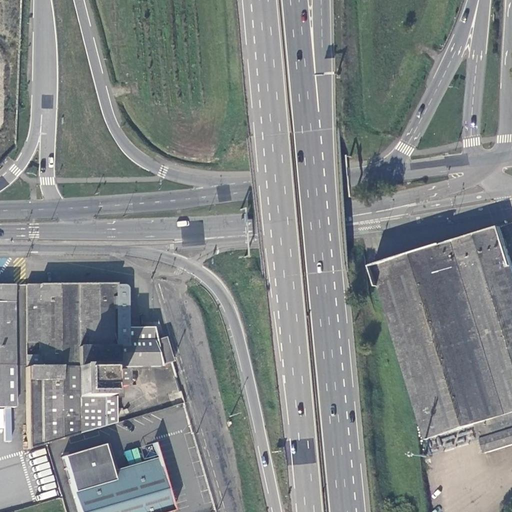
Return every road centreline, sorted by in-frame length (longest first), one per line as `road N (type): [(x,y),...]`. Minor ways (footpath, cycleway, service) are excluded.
road 1 (trunk): [(259,0),(310,511)]
road 2 (trunk): [(0,246),(145,250),(207,276),(239,334),(278,511)]
road 3 (trunk): [(251,190),(174,174),(128,145),(106,104),(81,0)]
road 4 (trunk): [(320,272),(333,235),(321,0)]
road 5 (trunk): [(320,272),(295,0)]
road 6 (primary): [(271,225),(511,191)]
road 7 (trunk): [(342,511),(320,272)]
road 8 (unclassified): [(233,511),(166,285)]
road 9 (trunk): [(271,225),(449,189),(487,173)]
road 10 (trunk): [(473,0),(422,118),(377,176)]
road 11 (primary): [(251,190),(65,208)]
road 12 (primary): [(96,231),(271,225)]
road 13 (trunk): [(484,0),(471,136),(477,164)]
road 14 (primary): [(377,176),(251,190)]
